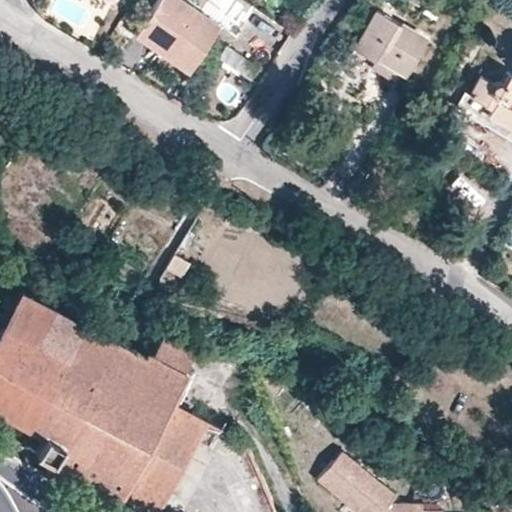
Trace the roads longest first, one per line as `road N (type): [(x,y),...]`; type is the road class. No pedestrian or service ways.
road 1 (residential): [(233,152),(511,315)]
road 2 (residential): [(0,13),(233,152)]
road 3 (residential): [(233,152),(335,0)]
